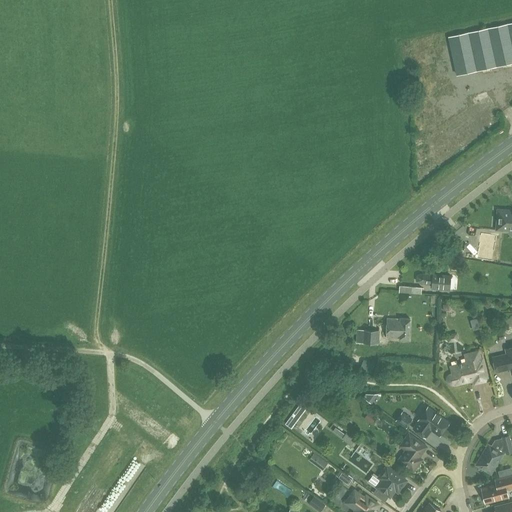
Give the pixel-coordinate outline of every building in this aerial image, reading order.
[(511,22),(449,36),(457,75),(511,62),(511,22)] [(511,210),(498,209),(496,229),(511,230),(511,210)] [(449,289),(451,275),(423,273),(418,275),(417,281),(422,283),(432,284),(432,288),(449,289)] [(421,294),(422,287),(400,285),(399,292),(421,294)] [(409,339),(409,318),(400,317),(400,319),(387,318),(386,337),(400,337),(400,339),(409,339)] [(379,344),(380,330),(356,329),(356,342),(362,342),(379,344)] [(511,372),(511,347),(506,349),(507,354),(493,357),(496,371),(510,368),(511,373),(511,372)] [(480,359),(477,350),(465,353),(467,362),(451,366),(453,373),(451,374),(450,374),(449,375),(448,376),(447,377),(447,378),(447,379),(447,380),(447,381),(448,382),(449,383),(450,383),(451,384),(452,384),(455,383),(455,385),(474,380),(474,382),(487,379),(482,358),(480,359)] [(308,406),(301,401),(285,422),(292,428),(308,406)] [(439,435),(448,422),(427,407),(418,420),(419,420),(413,428),(423,435),(428,429),(431,428),(439,435)] [(406,429),(413,419),(402,411),(395,421),(406,429)] [(351,445),(356,439),(346,432),(342,438),(351,445)] [(413,471),(422,459),(419,457),(427,446),(408,433),(400,445),(405,450),(398,460),(413,471)] [(511,451),(511,448),(509,435),(502,437),(504,447),(498,448),(497,450),(488,445),(477,464),(490,472),(502,453),(505,452),(506,453),(511,451)] [(376,486),(375,486),(376,487),(388,496),(390,497),(395,490),(398,492),(407,480),(386,465),(379,475),(382,477),(376,486)] [(485,502),(508,497),(506,489),(511,487),(511,473),(495,478),(496,484),(481,488),(485,502)] [(364,497),(354,490),(345,503),(355,510),(353,511),(375,511),(374,511),(379,504),(366,495),(364,497)] [(319,511),(325,504),(314,495),(308,503),(319,511)] [(511,511),(511,500),(503,503),(495,505),(497,511),(494,511),(511,511)] [(429,503),(422,511),(441,511),(442,511),(429,503)]
